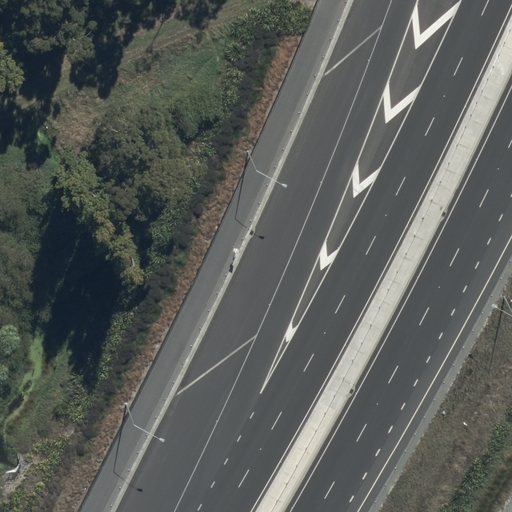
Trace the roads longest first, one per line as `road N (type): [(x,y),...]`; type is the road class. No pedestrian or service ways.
road 1 (motorway): [(224,511),(378,230),(489,0)]
road 2 (trunk): [(185,511),(294,283),(405,0)]
road 3 (trunk): [(511,141),(316,511)]
